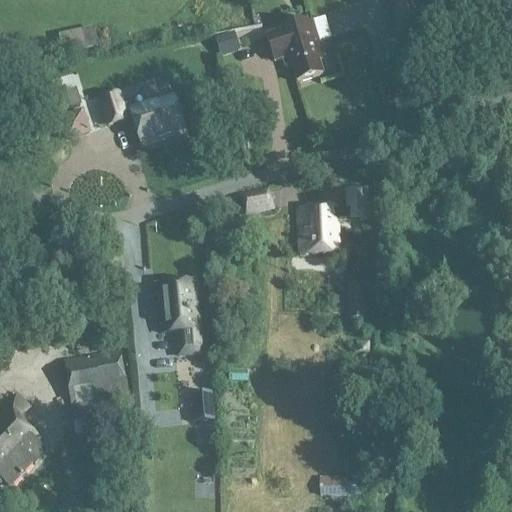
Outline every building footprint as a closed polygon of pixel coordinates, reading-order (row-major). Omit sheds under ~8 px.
[(435,0),(392,0),(396,35),(439,30),(437,9),(435,0)] [(281,32),(266,37),(273,62),(281,60),(282,64),(282,66),(286,68),(291,67),(291,65),(290,63),(286,52),(299,48),(296,39),(315,34),(312,23),(306,25),(306,23),(280,30),(281,32)] [(63,57),(97,49),(93,30),(58,37),(63,57)] [(299,48),(286,52),(290,63),(291,65),(291,67),(296,84),(322,77),(317,62),(324,60),(318,43),(318,42),(315,34),(296,39),(299,48)] [(236,48),(233,35),(215,40),(218,53),(236,48)] [(37,121),(80,108),(76,92),(54,99),(50,85),(28,92),(37,121)] [(140,129),(146,147),(184,136),(174,103),(149,111),(148,107),(136,111),(134,104),(122,108),(118,96),(99,102),(107,128),(127,122),(125,119),(131,117),(135,130),(140,129)] [(267,191),(239,199),(246,220),(274,211),(267,191)] [(345,191),(346,211),(350,211),(350,223),(360,222),(361,225),(371,225),(371,191),(345,191)] [(336,209),(297,211),(299,257),(338,255),(336,209)] [(376,249),(375,227),(374,227),(364,227),(365,249),(376,249)] [(30,250),(36,268),(56,260),(51,243),(30,250)] [(194,284),(157,287),(161,335),(176,334),(177,346),(199,344),(198,332),(194,284)] [(348,287),(349,321),(368,321),(367,302),(364,302),(364,287),(348,287)] [(131,409),(122,353),(63,365),(74,420),(131,409)] [(233,398),(252,398),(253,386),(234,386),(233,398)] [(212,395),(191,396),(194,426),(215,423),(212,395)] [(17,397),(7,408),(0,415),(0,484),(1,485),(3,482),(11,489),(35,464),(36,465),(44,457),(35,449),(42,443),(20,422),(31,411),(17,397)] [(102,419),(73,422),(74,435),(92,433),(104,432),(102,419)] [(404,473),(404,455),(374,454),(373,472),(404,473)] [(320,497),(361,497),(361,478),(359,478),(359,472),(349,472),(349,479),(320,479),(320,497)]
